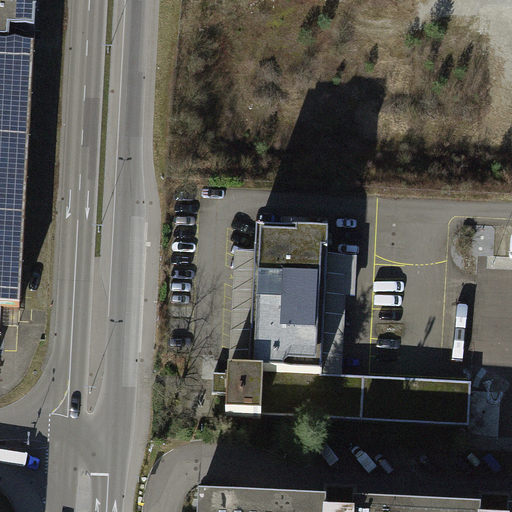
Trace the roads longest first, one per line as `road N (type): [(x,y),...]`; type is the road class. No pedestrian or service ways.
road 1 (primary): [(112,454),(141,0)]
road 2 (primary): [(90,0),(67,451)]
road 3 (unknown): [(370,208),(365,337),(376,349),(410,356),(428,353),(443,328),(452,212)]
